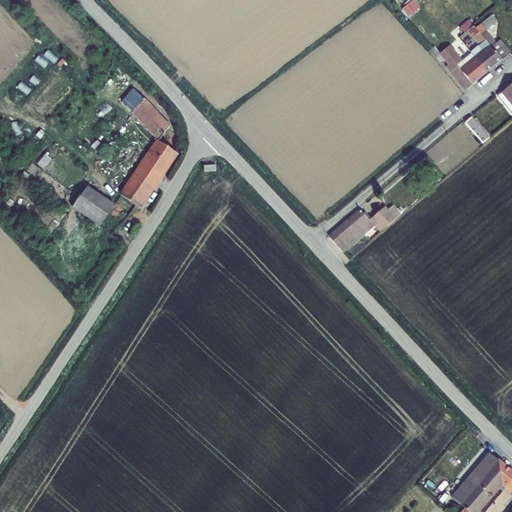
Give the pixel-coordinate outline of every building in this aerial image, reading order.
[(407,18),(420,9),(414,0),(412,0),(400,7),(407,18)] [(498,25),(492,18),(482,26),(488,33),(498,25)] [(472,24),(451,41),(455,45),(460,40),(470,33),(476,28),(472,24)] [(470,33),(485,52),(476,59),(488,74),(508,58),(498,45),(488,33),(482,26),(477,30),(476,28),(470,33)] [(460,40),(455,45),(458,49),(464,44),(460,40)] [(443,53),(452,47),(448,42),(440,49),(443,53)] [(508,58),(511,55),(511,54),(502,42),(498,45),(508,58)] [(488,74),(476,59),(468,65),(453,46),(452,47),(443,53),(442,55),(451,66),(448,69),(467,92),(488,74)] [(511,85),(496,100),(511,118),(511,117),(511,85)] [(168,125),(147,102),(145,99),(136,106),(148,121),(159,133),(168,125)] [(136,106),(131,111),(143,125),(148,121),(136,106)] [(491,141),(478,126),(469,133),(482,148),(491,141)] [(120,197),(139,209),(173,155),(155,143),(143,162),(120,197)] [(30,163),(21,176),(32,183),(41,171),(30,163)] [(113,208),(85,190),(70,211),(98,230),(113,208)] [(380,231),(392,221),(398,217),(390,207),(385,211),(382,207),(369,218),(380,231)] [(365,220),(358,211),(327,238),(341,252),(368,228),(362,222),(365,220)] [(490,454),(486,450),(472,464),(475,467),(490,454)] [(459,483),(448,494),(458,504),(450,511),(511,511),(511,474),(490,454),(475,467),(472,464),(456,481),(459,483)] [(456,481),(446,492),(448,494),(459,483),(456,481)]
